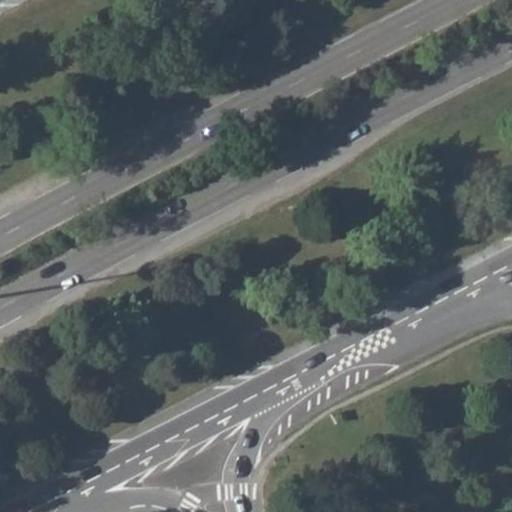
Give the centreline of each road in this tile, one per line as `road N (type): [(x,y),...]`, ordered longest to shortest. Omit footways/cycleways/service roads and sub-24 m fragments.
road 1 (primary): [(0,312),(511,48)]
road 2 (primary): [(469,0),(0,242)]
road 3 (secondary): [(25,511),(296,374)]
road 4 (residential): [(242,511),(242,456),(296,374)]
road 5 (secondary): [(296,374),(414,313)]
road 6 (residential): [(59,511),(151,496),(187,511)]
